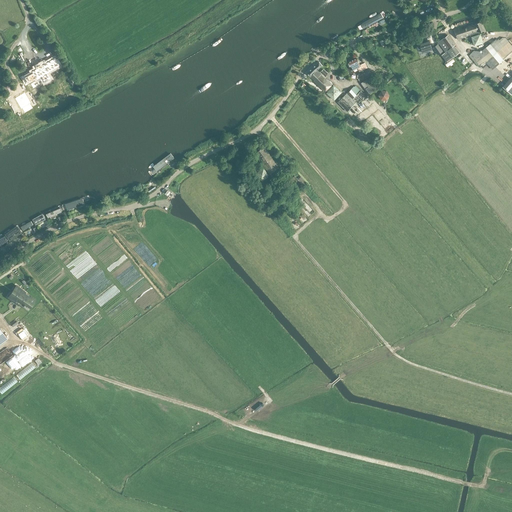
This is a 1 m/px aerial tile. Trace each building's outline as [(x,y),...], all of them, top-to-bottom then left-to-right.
[(381,14),(360,25),(363,30),(383,18),(381,14)] [(483,30),(480,21),(467,26),(467,25),(453,30),(458,39),(483,30)] [(439,40),(441,39),(440,37),(444,34),(442,31),(436,34),(439,40)] [(439,41),(446,51),(455,45),(448,35),(439,41)] [(481,35),(471,37),(473,47),(483,44),(481,35)] [(496,40),(496,39),(480,51),(474,50),(469,56),(477,65),(479,67),(486,62),(492,69),(503,60),(502,60),(511,50),(511,47),(511,45),(505,37),(505,38),(502,37),(499,39),(498,38),(496,40)] [(423,52),(432,49),(429,40),(420,43),(423,52)] [(438,44),(433,48),(438,54),(442,51),(438,44)] [(448,51),(442,55),(447,62),(452,58),(448,51)] [(62,67),(56,57),(20,78),(26,88),(39,80),(44,87),(52,82),(48,76),(62,67)] [(359,65),(356,58),(347,62),(349,67),(351,71),(358,67),(360,71),(366,68),(364,63),(359,65)] [(322,66),(319,61),(312,67),(306,73),(314,80),(313,81),(325,92),(325,91),(334,100),(341,92),(325,78),(326,76),(325,75),(327,73),(323,69),(319,73),(316,70),(322,66)] [(69,70),(68,70),(64,72),(69,81),(73,78),(69,70)] [(372,74),(365,78),(366,80),(361,83),(369,93),(381,86),(376,79),(375,80),(372,74)] [(511,75),(502,86),(511,94),(511,75)] [(351,89),(347,93),(337,102),(346,111),(356,102),(357,103),(366,96),(361,90),(360,91),(355,86),(354,87),(354,86),(351,89)] [(390,93),(389,91),(389,90),(388,89),(387,88),(386,88),(385,87),(384,87),(382,88),(381,88),(380,89),(379,90),(379,91),(378,93),(379,95),(379,96),(380,97),(381,98),(382,98),(384,99),(385,99),(386,98),(388,97),(388,96),(389,95),(389,94),(390,93)] [(30,103),(24,92),(15,97),(20,108),(21,108),(23,112),(31,109),(28,104),(30,103)] [(279,168),(278,168),(264,147),(255,153),(266,170),(269,174),(271,176),(279,172),(277,169),(279,168)] [(175,158),(172,153),(152,167),(156,172),(175,158)] [(302,188),(308,182),(298,172),(297,173),(289,164),(285,168),(302,188)] [(85,205),(83,198),(62,205),(65,212),(85,205)] [(45,212),(48,218),(62,212),(60,206),(45,212)] [(43,213),(32,219),(36,226),(46,220),(43,213)] [(20,227),(22,231),(33,225),(30,221),(20,227)] [(5,235),(9,242),(22,233),(18,226),(5,235)] [(26,293),(16,285),(12,291),(8,297),(23,307),(28,310),(35,300),(30,296),(30,297),(26,293)]
